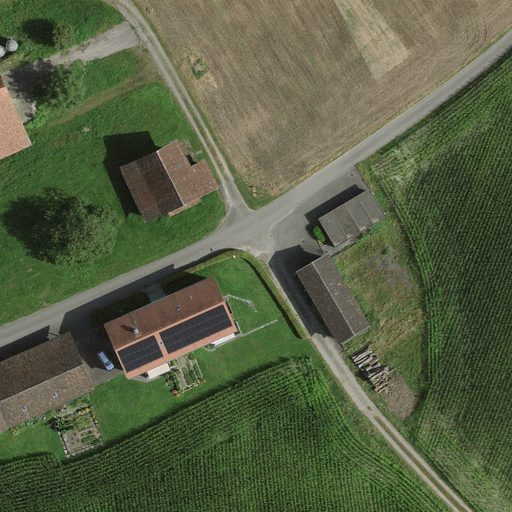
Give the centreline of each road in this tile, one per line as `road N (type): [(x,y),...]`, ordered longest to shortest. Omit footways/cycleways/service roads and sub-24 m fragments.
road 1 (residential): [(0,338),(252,225),(511,38)]
road 2 (track): [(464,511),(348,380),(252,225)]
road 3 (unknown): [(142,0),(173,40),(252,225)]
